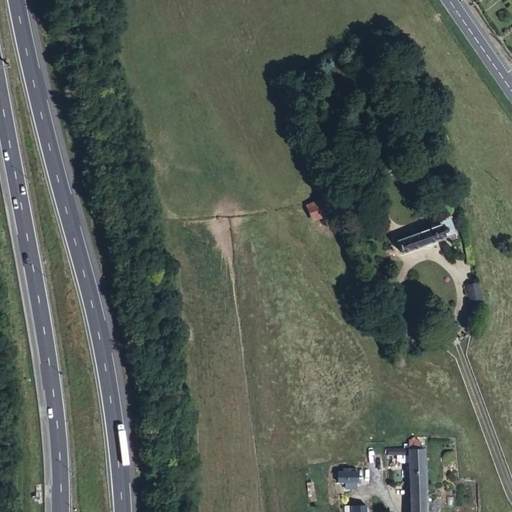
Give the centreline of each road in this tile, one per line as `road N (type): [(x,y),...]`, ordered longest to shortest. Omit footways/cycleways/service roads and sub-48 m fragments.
road 1 (trunk): [(125,511),(96,309),(18,0)]
road 2 (trunk): [(0,86),(54,384),(62,511)]
road 3 (track): [(0,279),(23,511)]
